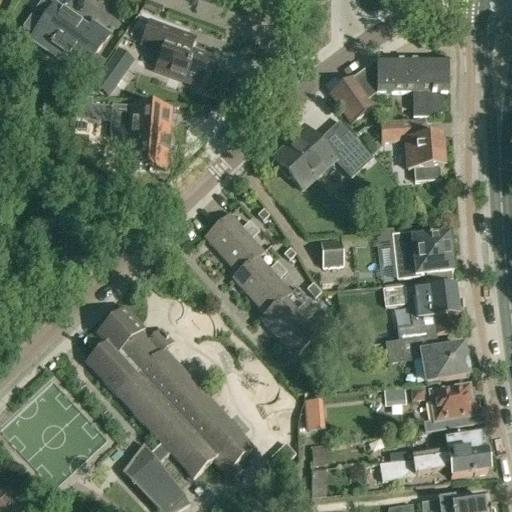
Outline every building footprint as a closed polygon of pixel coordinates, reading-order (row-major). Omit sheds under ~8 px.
[(94,59),(111,35),(93,23),(89,29),(55,6),(31,41),(91,83),(103,66),(94,59)] [(209,59),(190,52),(194,40),(150,24),(141,46),(162,54),(155,72),(198,88),(209,59)] [(352,80),(329,96),(348,124),(371,108),(366,100),(377,92),(377,95),(412,95),(413,120),(440,120),(440,115),(442,115),(442,99),(440,99),(439,95),(447,95),(447,62),(377,63),(352,81),(352,80)] [(121,83),(104,70),(92,87),(109,99),(121,83)] [(170,112),(131,109),(126,169),(165,172),(166,154),(169,154),(169,152),(168,152),(168,144),(170,144),(170,143),(167,143),(170,112)] [(414,186),(415,186),(440,184),(439,171),(443,170),(441,141),(427,142),(426,125),(380,128),(381,146),(403,144),(405,174),(414,174),(414,186)] [(327,136),(361,172),(372,162),(339,126),(327,136)] [(273,162),(301,193),(333,164),(350,182),(361,172),(327,136),(317,145),(305,132),(273,162)] [(95,200),(103,183),(73,168),(65,185),(95,200)] [(258,216),(257,217),(263,224),(264,223),(269,219),(263,212),(258,216)] [(206,241),(222,259),(255,229),(251,224),(243,231),(231,218),(206,241)] [(260,234),(255,229),(222,259),(239,276),(239,277),(259,258),(259,259),(264,254),(253,241),(260,234)] [(414,238),(392,241),(397,284),(417,282),(416,280),(425,279),(425,287),(451,284),(450,276),(453,275),(451,258),(453,258),(451,243),(449,244),(448,240),(414,244),(414,238)] [(320,248),(323,272),(343,270),(340,246),(320,248)] [(285,256),(284,257),(289,263),(291,262),(295,258),(290,252),(285,256)] [(234,281),(250,299),(283,269),(278,264),(270,271),(259,259),(259,258),(239,277),(239,276),(234,281)] [(288,275),(283,269),(250,299),(267,317),(267,318),(286,300),(287,300),(293,295),(280,282),(288,275)] [(311,289),(306,293),(314,302),(315,301),(321,296),(312,287),(311,289)] [(383,293),(382,293),(383,303),(384,310),(404,308),(402,291),(383,293)] [(396,332),(398,345),(435,338),(460,335),(455,291),(414,296),(416,306),(418,324),(412,325),(413,330),(396,332)] [(278,340),(310,310),(306,305),(298,313),(287,300),(286,300),(267,318),(267,317),(261,322),(278,340)] [(150,341),(143,333),(145,331),(125,310),(97,336),(106,345),(87,363),(135,414),(134,415),(161,444),(150,454),(144,447),(124,474),(159,511),(181,511),(192,507),(158,465),(170,454),(195,480),(214,462),(233,482),(245,471),(239,465),(254,451),(248,445),(250,443),(165,352),(173,344),(161,330),(150,341)] [(315,315),(310,310),(278,340),(295,359),(312,343),(320,336),(307,323),(315,315)] [(437,351),(435,338),(398,345),(385,347),(388,368),(421,362),(425,387),(469,379),(468,376),(472,374),(470,367),(466,365),(464,349),(448,352),(448,349),(437,351)] [(479,427),(475,428),(473,419),(477,418),(477,417),(473,418),(469,390),(431,396),(435,425),(424,427),(425,437),(479,428),(479,427)] [(383,394),(385,411),(406,409),(404,392),(383,394)] [(423,393),(411,395),(412,404),(424,403),(423,393)] [(316,402),(303,403),(304,416),(306,416),(322,414),(321,402),(316,402)] [(390,459),(392,468),(448,458),(471,454),(471,455),(486,453),(483,433),(445,440),(447,453),(442,454),(441,450),(390,459)] [(295,460),(286,449),(258,473),(268,484),(295,460)] [(311,455),(312,467),(332,464),(330,452),(311,455)] [(415,480),(415,478),(444,472),(444,470),(450,469),(452,481),(491,474),(490,470),(492,469),(491,464),(488,461),(486,453),(471,455),(471,454),(448,458),(448,461),(414,467),(392,468),(379,469),(382,485),(415,480)] [(0,493),(0,511),(16,511),(25,504),(7,486),(0,493)] [(487,501),(455,506),(454,501),(422,506),(422,511),(490,511),(488,510),(487,501)]
